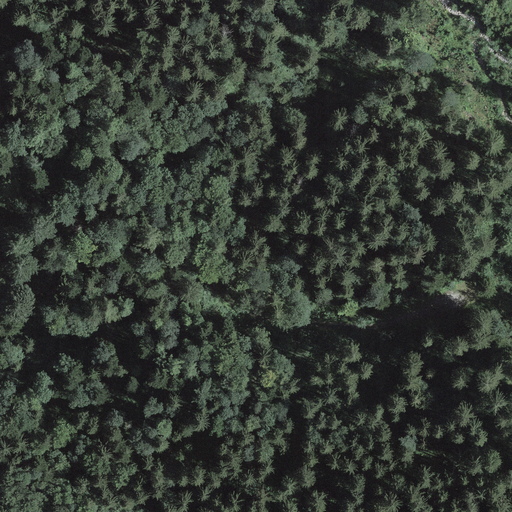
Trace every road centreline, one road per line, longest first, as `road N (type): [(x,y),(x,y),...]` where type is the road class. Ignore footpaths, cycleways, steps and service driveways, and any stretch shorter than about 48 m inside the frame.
road 1 (track): [(0,218),(111,229),(196,266),(254,313),(288,321),(376,322),(468,300)]
road 2 (track): [(0,16),(100,41),(150,60),(175,80),(281,103),(324,96),(453,46)]
road 3 (track): [(0,355),(65,420),(248,474),(333,511)]
